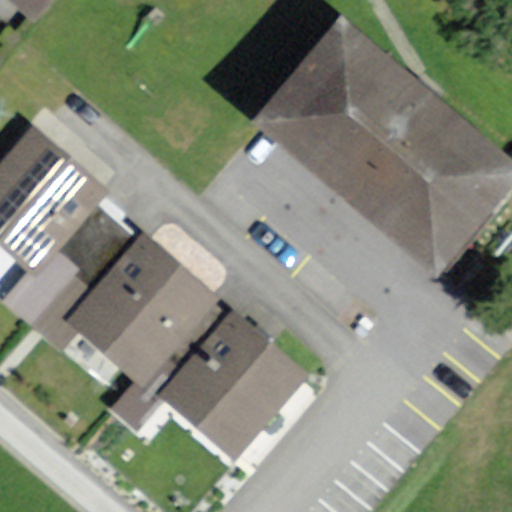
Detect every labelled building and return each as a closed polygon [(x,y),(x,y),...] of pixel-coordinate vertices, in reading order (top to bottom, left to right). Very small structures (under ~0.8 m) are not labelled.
[(0,0),(34,28),(57,0),(0,0)] [(258,125),(444,277),(511,194),(511,154),(346,19),(258,125)] [(28,134),(0,169),(0,254),(37,283),(106,194),(28,134)] [(142,241),(68,331),(147,397),(222,307),(142,241)] [(164,401),(237,465),(310,382),(236,318),(164,401)]
